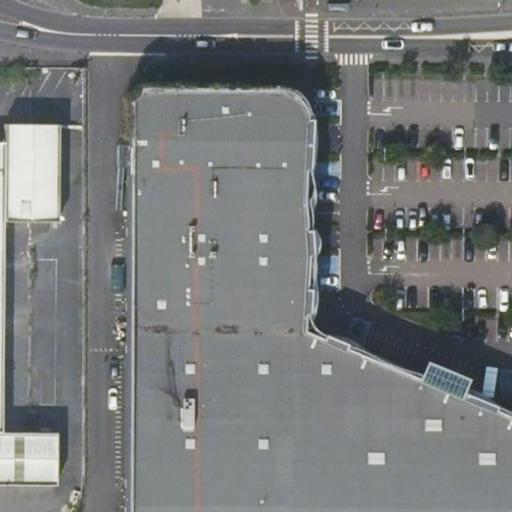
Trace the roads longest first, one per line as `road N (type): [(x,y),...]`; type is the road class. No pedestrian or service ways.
road 1 (unclassified): [(312,38),(66,33),(5,21)]
road 2 (unclassified): [(511,22),(312,38)]
road 3 (unclassified): [(312,38),(511,47)]
